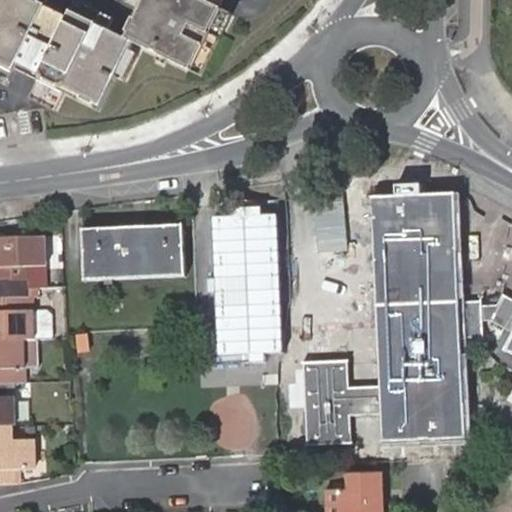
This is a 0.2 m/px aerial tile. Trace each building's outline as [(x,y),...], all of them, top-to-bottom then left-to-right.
[(0,0),(0,78),(8,82),(13,73),(35,84),(28,98),(55,111),(65,90),(84,98),(83,101),(95,106),(96,104),(102,107),(116,78),(123,81),(135,56),(128,52),(132,43),(202,76),(232,15),(220,9),(224,0),(146,0),(136,21),(134,19),(128,33),(130,34),(126,40),(107,32),(97,51),(87,46),(96,25),(71,13),(68,18),(40,5),(42,2),(38,0),(0,0)] [(484,337),(483,319),(482,306),(482,301),(459,302),(454,193),(372,196),(382,385),(350,387),(348,359),(304,361),(307,444),(352,443),(351,414),(383,413),(384,441),(465,438),(461,338),(484,337)] [(185,275),(183,224),(81,228),(84,280),(185,275)] [(0,485),(16,485),(16,469),(33,469),(33,441),(11,441),(11,427),(16,427),(15,398),(6,398),(5,369),(25,368),(25,339),(36,339),(35,310),(22,310),(22,298),(26,297),(25,266),(46,266),(45,234),(0,235),(0,485)] [(482,306),(483,319),(491,319),(511,329),(511,300),(502,296),(496,305),(482,306)] [(511,332),(503,349),(511,354),(511,332)] [(38,368),(37,339),(36,339),(25,339),(25,368),(38,368)] [(385,511),(384,473),(349,474),(349,491),(327,492),(327,511),(385,511)]
